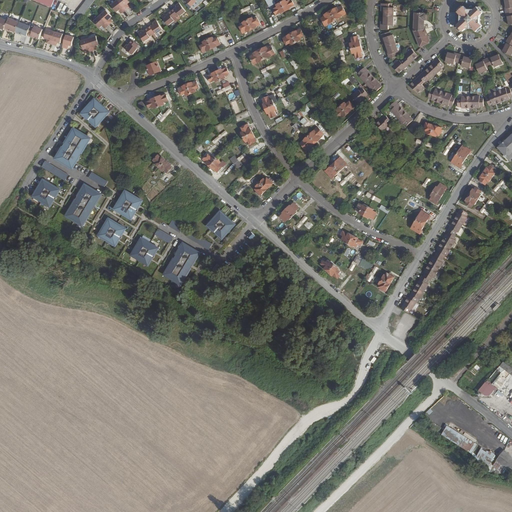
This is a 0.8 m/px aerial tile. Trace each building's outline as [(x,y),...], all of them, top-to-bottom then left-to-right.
[(85,0),(71,18),(78,21),(94,0),(85,0)] [(117,0),(111,5),(117,12),(119,10),(121,14),(126,10),(117,0)] [(128,4),(130,2),(128,0),(117,0),(126,10),(130,7),(128,4)] [(285,0),(281,2),(285,11),(290,8),(290,7),(294,5),(291,0),(290,0),(287,2),(285,0)] [(273,9),(276,15),(280,12),(281,14),(285,11),(281,2),(276,5),(277,7),(273,9)] [(186,12),(179,3),(175,6),(176,7),(171,11),(176,17),(179,15),(180,16),(186,12)] [(383,11),(383,17),(383,23),(383,27),(380,27),(380,30),(388,30),(387,27),(392,27),(392,17),(392,8),(388,8),(388,4),(380,4),(380,8),(383,8),(383,11)] [(459,24),(455,28),(456,28),(459,32),(460,33),(464,30),(473,30),(476,34),(477,33),(481,30),(482,29),(479,25),(479,16),(484,12),(483,11),(479,7),(478,6),(474,10),(465,9),(461,5),(460,6),(456,10),(456,11),(459,15),(459,24)] [(330,11),(335,20),(346,14),(341,7),(337,9),(336,8),(330,11)] [(112,17),(106,10),(100,15),(109,25),(113,22),(110,19),(112,17)] [(165,14),(162,16),(168,25),(174,21),(174,20),(176,17),(171,11),(166,15),(165,14)] [(325,17),(321,19),(325,26),(335,20),(330,11),(324,15),(325,17)] [(414,13),(414,31),(420,46),(428,44),(428,42),(429,41),(427,36),(425,37),(425,34),(423,30),(424,20),(425,19),(425,15),(424,13),(414,13)] [(100,28),(102,26),(105,29),(109,25),(100,15),(94,21),(100,28)] [(247,20),(251,29),(256,27),(256,26),(260,24),(257,18),(253,20),(252,18),(247,20)] [(15,34),(19,24),(8,19),(8,22),(4,31),(8,32),(8,31),(15,34)] [(162,30),(156,20),(152,23),(153,24),(148,28),(152,35),(155,33),(156,34),(162,30)] [(243,25),(240,27),(243,33),(246,31),(247,31),(251,29),(247,20),(242,23),(243,25)] [(22,36),(27,37),(30,28),(19,23),(19,24),(15,34),(19,36),(19,35),(22,36)] [(34,39),(39,41),(43,32),(31,27),(30,28),(27,37),(30,39),(31,38),(34,39)] [(142,30),(138,32),(144,42),(150,38),(150,36),(152,35),(148,28),(143,31),(142,30)] [(55,31),(47,29),(45,38),(47,39),(46,43),(51,44),(55,31)] [(291,34),(296,43),(301,40),(300,38),(304,36),(300,30),(296,32),(296,31),(291,34)] [(60,42),(63,34),(55,31),(51,44),(57,46),(58,42),(60,42)] [(507,43),(502,51),(510,55),(511,51),(511,31),(510,36),(509,35),(507,39),(505,42),(507,43)] [(283,39),(286,45),(290,43),(291,45),(296,43),(291,34),(287,36),(287,37),(283,39)] [(382,40),(387,57),(386,57),(387,61),(395,58),(394,54),(396,54),(391,37),(388,37),(387,34),(379,36),(380,40),(382,40)] [(72,46),(74,37),(66,35),(62,47),(68,49),(69,45),(72,46)] [(99,44),(96,35),(89,38),(93,51),(98,49),(96,45),(99,44)] [(207,39),(212,49),(216,46),(220,44),(217,38),(214,39),(212,37),(208,39),(207,39)] [(349,44),(351,49),(361,46),(359,41),(358,42),(357,37),(351,39),(352,43),(349,44)] [(89,38),(81,41),(84,50),(86,49),(88,53),(93,51),(89,38)] [(203,41),(204,44),(200,46),(202,52),(207,50),(208,50),(212,49),(207,39),(203,41)] [(306,41),(310,48),(315,45),(312,39),(306,41)] [(126,44),(124,48),(133,54),(137,49),(136,48),(138,45),(132,40),(128,45),(126,44)] [(351,49),(352,55),(355,54),(356,59),(362,57),(361,52),(362,52),(361,46),(351,49)] [(260,51),(264,59),(275,54),(271,47),(267,49),(266,48),(260,51)] [(398,73),(411,61),(418,55),(412,48),(405,54),(406,55),(400,61),(399,60),(392,66),(398,73)] [(250,57),(254,65),(264,59),(260,51),(254,54),(254,55),(250,57)] [(448,53),(445,62),(454,64),(455,62),(458,63),(462,64),(462,66),(470,68),(472,60),(464,57),(464,56),(460,55),(457,54),(456,55),(448,53)] [(474,65),(477,73),(486,70),(485,67),(489,66),(492,64),(493,66),(502,63),(498,55),(490,58),(489,57),(486,59),(482,60),(483,61),(474,65)] [(416,79),(410,85),(418,93),(424,87),(421,84),(424,81),(427,79),(429,80),(436,74),(442,68),(441,66),(443,64),(439,59),(436,61),(430,67),(423,73),(420,76),(416,79)] [(145,66),(148,73),(150,75),(160,71),(156,62),(145,66)] [(361,77),(373,90),(374,89),(376,91),(382,86),(374,77),(368,70),(365,67),(359,72),(362,75),(361,77)] [(216,71),(220,80),(225,78),(224,76),(228,74),(226,69),(221,71),(221,69),(216,71)] [(212,75),(207,77),(210,83),(214,80),(215,83),(220,80),(216,71),(211,74),(212,75)] [(294,74),(285,79),(288,84),(291,83),(292,86),(299,83),(294,74)] [(352,82),(355,80),(350,74),(347,76),(352,82)] [(187,85),(191,94),(196,92),(195,89),(199,88),(196,82),(192,83),(192,82),(187,85)] [(178,89),(181,94),(181,95),(185,94),(186,96),(191,94),(187,85),(182,87),(178,89)] [(333,87),(328,92),(332,97),(338,92),(333,87)] [(359,90),(352,96),(358,103),(365,97),(368,94),(363,88),(360,91),(359,90)] [(486,98),(489,105),(493,103),(493,105),(502,101),(510,98),(509,97),(511,96),(511,92),(510,88),(507,90),(506,88),(498,91),(489,95),(490,96),(486,98)] [(430,90),(428,97),(431,99),(431,100),(439,103),(447,106),(448,104),(452,106),(454,98),(451,97),(451,95),(443,92),(435,89),(434,91),(430,90)] [(328,92),(322,97),(327,102),(332,97),(328,92)] [(156,98),(159,107),(164,105),(163,102),(168,101),(165,95),(161,97),(161,96),(156,98)] [(262,99),(264,104),(263,104),(265,109),(274,105),(272,100),(270,101),(268,97),(262,99)] [(457,99),(457,107),(461,107),(461,108),(470,108),(479,108),(479,106),(483,106),(482,99),(479,99),(479,97),(469,97),(461,97),(461,99),(457,99)] [(151,101),(147,103),(149,108),(153,106),(154,109),(159,107),(156,98),(151,100),(151,101)] [(82,114),(96,127),(109,112),(95,100),(82,114)] [(395,100),(389,105),(392,108),(391,109),(403,122),(405,121),(407,124),(413,118),(410,115),(395,100)] [(340,106),(347,114),(351,110),(350,110),(353,107),(349,102),(346,105),(344,103),(340,106)] [(265,109),(267,114),(269,113),(271,118),(276,115),(274,111),(276,110),(274,105),(265,109)] [(338,112),(335,115),(339,120),(342,117),(343,118),(347,114),(340,106),(336,110),(338,112)] [(165,107),(157,116),(160,118),(168,110),(165,107)] [(168,110),(160,118),(159,119),(161,122),(171,111),(169,109),(168,110)] [(383,118),(376,125),(383,131),(389,125),(388,123),(391,121),(386,115),(383,118)] [(241,127),(243,131),(241,132),(243,137),(252,133),(249,128),(247,124),(241,127)] [(424,129),(423,132),(426,133),(426,134),(431,136),(434,126),(426,124),(425,126),(424,125),(423,129),(424,129)] [(434,126),(431,136),(436,137),(437,135),(439,136),(440,134),(442,134),(443,130),(441,130),(442,128),(434,126)] [(309,135),(315,142),(321,137),(320,136),(323,133),(318,127),(309,135)] [(74,129),(56,159),(73,169),(80,157),(78,155),(79,153),(81,154),(90,139),(74,129)] [(224,131),(213,140),(215,143),(227,133),(224,131)] [(243,137),(246,142),(248,141),(250,145),(256,142),(254,138),(254,137),(252,133),(243,137)] [(511,134),(504,142),(504,141),(498,147),(510,160),(511,158),(511,134)] [(309,135),(300,143),(305,150),(309,146),(310,147),(315,142),(309,135)] [(443,144),(438,149),(443,152),(447,146),(443,144)] [(463,144),(457,153),(464,159),(468,153),(469,154),(471,151),(463,144)] [(435,154),(442,159),(445,155),(443,153),(443,152),(438,149),(435,154)] [(489,153),(499,164),(502,162),(492,151),(489,153)] [(457,153),(451,161),(460,168),(462,164),(461,164),(464,159),(457,153)] [(202,160),(206,162),(205,163),(209,167),(216,159),(212,155),(210,158),(207,155),(202,160)] [(153,161),(156,163),(155,165),(159,168),(165,161),(160,157),(159,158),(158,156),(153,161)] [(332,164),(339,171),(346,165),(339,157),(336,159),(337,160),(332,164)] [(209,167),(213,170),(214,170),(217,173),(221,168),(218,165),(220,163),(216,159),(209,167)] [(46,161),(42,167),(65,181),(69,175),(46,161)] [(165,161),(159,168),(163,172),(164,171),(167,173),(171,168),(170,167),(171,166),(165,161)] [(247,168),(246,169),(250,173),(256,168),(252,164),(247,168)] [(324,171),(331,179),(339,171),(332,164),(327,169),(327,168),(324,171)] [(483,172),(491,178),(495,173),(493,172),(495,169),(490,165),(488,167),(487,166),(483,172)] [(246,169),(240,174),(244,178),(250,173),(246,169)] [(347,169),(341,174),(345,178),(350,173),(347,169)] [(108,182),(92,172),(89,178),(104,188),(108,182)] [(483,172),(479,178),(480,179),(479,181),(484,184),(487,181),(488,182),(491,178),(483,172)] [(263,179),(259,182),(266,190),(272,184),(270,183),(271,182),(269,179),(268,180),(266,178),(264,180),(263,179)] [(44,180),(34,197),(50,207),(60,190),(44,180)] [(347,180),(341,186),(345,190),(351,184),(347,180)] [(256,187),(254,189),(256,191),(255,192),(258,195),(259,194),(260,195),(266,190),(259,182),(255,186),(256,187)] [(436,186),(433,191),(441,197),(444,192),(443,191),(446,188),(439,184),(437,187),(436,186)] [(85,185),(67,216),(83,226),(93,209),(91,208),(93,205),(95,207),(102,194),(85,185)] [(473,188),(469,195),(478,200),(481,194),(480,193),(482,190),(476,186),(474,189),(473,188)] [(126,191),(115,209),(132,219),(142,201),(126,191)] [(431,197),(429,201),(435,205),(437,201),(438,201),(441,197),(433,191),(430,196),(431,197)] [(294,197),(296,200),(302,195),(300,192),(294,197)] [(469,195),(465,201),(466,201),(465,204),(471,207),(473,204),(475,205),(478,200),(469,195)] [(285,209),(292,216),(296,212),(295,211),(298,208),(293,203),(290,206),(289,205),(285,209)] [(359,204),(355,210),(359,213),(363,216),(368,208),(363,205),(363,206),(360,205),(359,204)] [(368,208),(363,216),(368,219),(369,217),(373,220),(376,214),(372,211),(373,210),(368,208)] [(279,217),(284,222),(287,219),(288,220),(292,216),(285,209),(281,213),(282,214),(279,217)] [(448,235),(454,239),(456,235),(455,234),(457,231),(458,232),(463,224),(467,217),(466,216),(467,213),(461,209),(459,212),(454,220),(450,227),(448,230),(450,231),(448,235)] [(220,211),(208,225),(222,238),(235,224),(220,211)] [(421,211),(416,220),(424,225),(427,220),(428,220),(430,217),(421,211)] [(126,229),(109,219),(99,236),(116,245),(126,229)] [(183,227),(172,220),(169,226),(180,233),(183,227)] [(310,229),(314,225),(308,220),(305,224),(310,229)] [(410,228),(416,232),(420,234),(422,231),(421,230),(424,225),(416,220),(410,228)] [(159,229),(155,235),(170,243),(173,237),(159,229)] [(190,231),(187,237),(204,247),(206,245),(210,247),(212,244),(190,231)] [(342,236),(341,239),(344,241),(343,242),(348,245),(353,236),(348,234),(347,235),(342,232),(340,235),(342,236)] [(456,240),(454,239),(448,235),(446,234),(441,241),(437,249),(439,250),(434,257),(441,261),(445,254),(447,255),(451,247),(456,240)] [(353,236),(348,245),(352,247),(353,246),(356,248),(357,245),(359,246),(361,242),(356,240),(357,239),(353,236)] [(132,255),(149,265),(158,248),(142,238),(132,255)] [(175,258),(165,274),(181,284),(191,267),(189,266),(190,263),(193,265),(200,253),(183,243),(176,255),(178,256),(177,259),(175,258)] [(442,262),(441,261),(434,257),(432,256),(428,264),(423,272),(425,273),(432,276),(433,277),(438,270),(442,262)] [(359,258),(355,264),(360,267),(364,260),(359,258)] [(320,264),(325,268),(324,269),(328,272),(334,265),(331,261),(329,263),(327,260),(325,263),(323,261),(320,264)] [(334,265),(328,272),(332,276),(333,275),(337,279),(340,276),(338,274),(340,272),(338,270),(338,269),(334,265)] [(383,275),(381,279),(389,284),(393,277),(392,276),(392,275),(389,273),(388,274),(386,273),(385,275),(383,275)] [(408,297),(415,300),(417,297),(419,298),(423,291),(428,283),(426,282),(428,279),(430,280),(432,276),(425,273),(423,276),(421,275),(415,286),(408,297)] [(378,287),(380,288),(380,289),(383,291),(384,290),(385,291),(389,284),(381,279),(378,284),(379,285),(378,287)] [(410,308),(415,300),(408,297),(406,296),(400,307),(406,310),(408,307),(410,308)] [(236,310),(228,317),(228,320),(236,327),(239,327),(246,320),(245,316),(238,310),(236,310)] [(511,368),(502,361),(496,369),(502,373),(505,370),(511,376),(511,375),(511,397),(510,401),(510,403),(511,404),(511,368)] [(478,390),(487,398),(496,387),(487,380),(478,390)] [(511,473),(511,457),(501,451),(498,456),(488,451),(480,447),(478,452),(477,461),(482,463),(482,467),(492,472),(503,473),(505,470),(511,473)]
